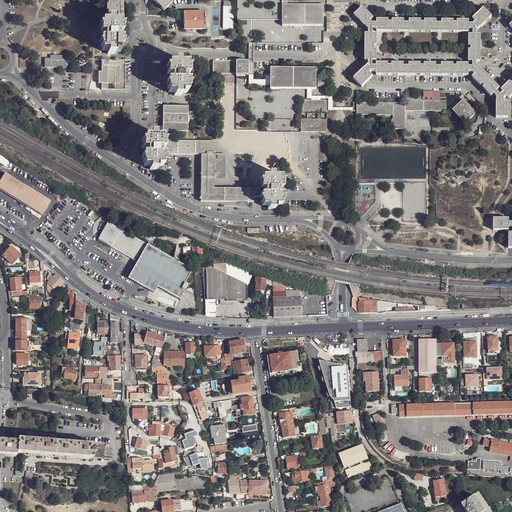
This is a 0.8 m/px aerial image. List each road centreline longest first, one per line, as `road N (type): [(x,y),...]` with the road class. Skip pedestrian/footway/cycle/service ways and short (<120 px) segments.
road 1 (residential): [(119,163),(212,214),(297,218)]
road 2 (residential): [(255,331),(281,505)]
road 3 (secondary): [(342,327),(511,319)]
road 4 (residential): [(10,70),(114,160)]
road 5 (secondary): [(127,312),(191,328),(255,331)]
road 6 (residential): [(391,252),(511,260)]
